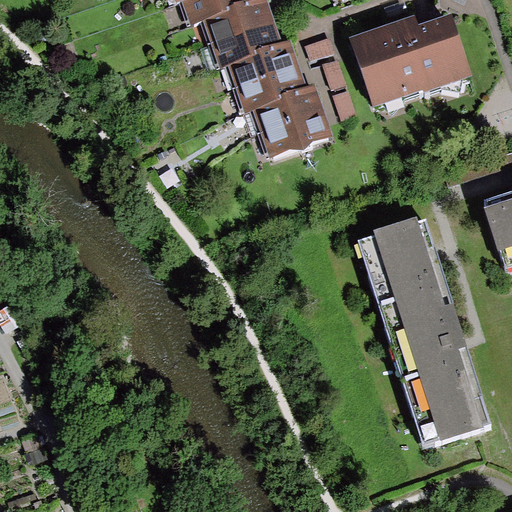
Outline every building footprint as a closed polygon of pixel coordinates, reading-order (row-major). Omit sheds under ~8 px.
[(253,2),(252,0),(175,0),(177,5),(183,4),(191,28),(204,25),(231,15),(229,10),(253,2)] [(266,0),(257,0),(253,2),(229,10),(231,15),(204,25),(220,72),(228,69),(258,59),(256,54),(282,45),(266,0)] [(424,97),(474,81),(453,19),(419,30),(416,21),(351,42),(374,111),(423,95),(424,97)] [(336,55),(330,39),(305,48),(311,64),(336,55)] [(291,42),(282,45),(256,54),(258,59),(228,69),(245,116),(253,113),(283,103),(281,98),(307,89),(291,42)] [(338,61),(322,66),(331,92),(347,87),(338,61)] [(316,86),(307,89),(281,98),(283,103),(253,113),(270,161),(290,154),(304,155),(312,147),(334,139),(316,86)] [(349,92),(333,98),(342,122),(358,117),(349,92)] [(511,155),(445,177),(449,190),(511,169),(511,155)] [(506,274),(511,272),(511,196),(484,205),(487,213),(484,214),(498,257),(500,256),(506,274)] [(374,239),(358,245),(423,450),(440,445),(441,448),(483,434),(482,431),(492,428),(427,223),(418,226),(417,224),(374,237),(374,239)]
